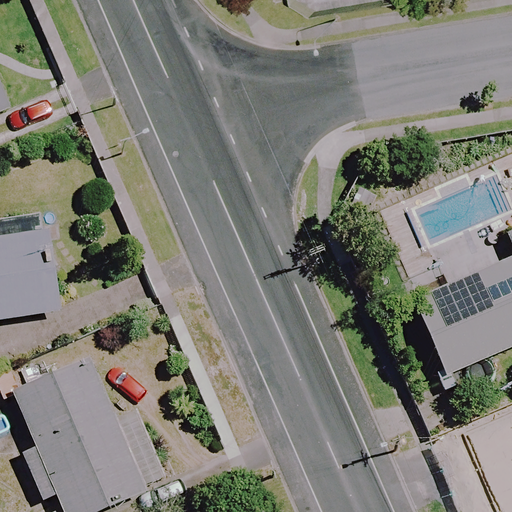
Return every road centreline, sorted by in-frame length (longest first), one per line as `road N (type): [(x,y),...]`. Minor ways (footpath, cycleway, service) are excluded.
road 1 (residential): [(178,107),(354,511)]
road 2 (residential): [(511,53),(178,107)]
